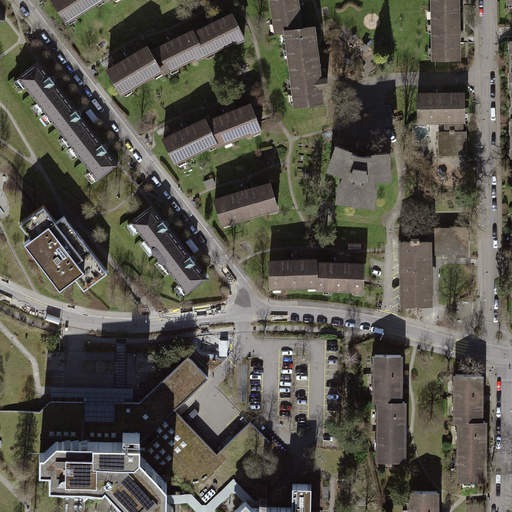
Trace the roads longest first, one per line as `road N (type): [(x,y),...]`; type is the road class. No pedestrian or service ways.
road 1 (residential): [(23,0),(230,267),(251,311)]
road 2 (residential): [(488,0),(488,353)]
road 3 (residential): [(251,311),(108,325),(0,289)]
road 4 (residential): [(488,353),(370,319),(251,311)]
road 5 (residential): [(501,354),(502,511)]
